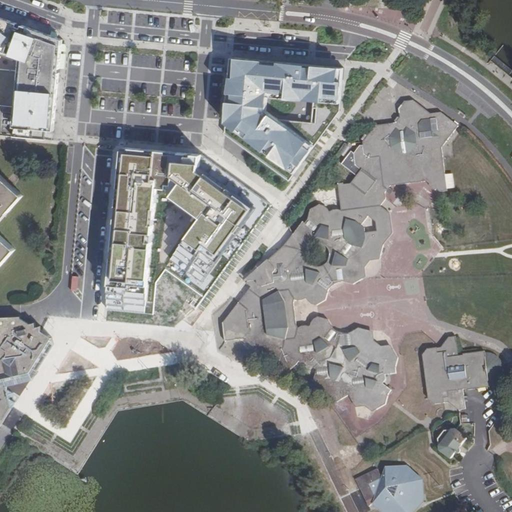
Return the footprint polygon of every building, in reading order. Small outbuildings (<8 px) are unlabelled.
[(0,104),(17,107),(14,137),(45,140),(46,130),(55,130),(63,39),(0,16),(0,104)] [(344,68),(232,57),(225,134),(289,180),(340,111),(344,68)] [(300,362),(310,370),(313,369),(316,371),(311,391),(315,394),(330,393),(340,401),(347,398),(353,404),(367,402),(377,409),(386,405),(388,395),(391,391),(382,383),(386,380),(385,376),(396,375),(395,369),(398,358),(393,351),(383,352),(371,343),(369,332),(359,329),(349,334),(334,330),(328,321),(318,319),(310,327),(299,329),(296,325),(293,304),(295,301),(307,299),(317,306),(326,301),(329,291),(343,282),(353,285),(362,279),(361,268),(368,258),(380,256),(383,245),(377,232),(365,234),(361,226),(368,217),(367,208),(380,207),(386,200),(386,194),(391,187),(426,183),(440,193),(447,192),(441,149),(458,128),(441,114),(421,116),(405,103),(398,111),(399,119),(396,124),(376,127),(355,154),(356,166),(361,171),(351,184),(344,185),(343,184),(339,185),(341,211),(329,213),(320,205),(310,211),(308,220),(293,234),(241,283),(248,288),(225,327),(227,342),(243,340),(287,373),(296,366),(300,362)] [(105,310),(152,316),(155,283),(165,269),(203,297),(271,205),(200,154),(119,150),(105,310)] [(0,266),(15,249),(0,235),(0,221),(23,195),(0,175),(0,266)] [(367,208),(368,217),(375,222),(377,232),(383,245),(392,234),(390,215),(380,207),(367,208)] [(21,316),(0,316),(0,326),(22,326),(22,325),(21,316)] [(0,426),(16,402),(10,399),(13,393),(7,389),(6,385),(22,381),(20,375),(30,372),(32,368),(37,371),(45,358),(54,345),(52,337),(41,331),(40,326),(36,327),(35,322),(22,325),(22,326),(0,326),(0,426)] [(455,337),(449,338),(441,348),(427,350),(423,355),(429,400),(435,404),(444,403),(459,411),(465,410),(463,391),(489,387),(489,386),(490,385),(492,385),(494,384),(496,382),(498,380),(500,378),(501,376),(502,374),(502,371),(503,369),(502,367),(502,364),(501,362),(500,360),(498,358),(496,356),(494,355),(492,354),(489,353),(487,353),(484,353),(484,352),(463,355),(464,358),(458,358),(455,337)] [(20,375),(22,381),(32,379),(37,371),(32,368),(30,372),(20,375)] [(444,432),(436,442),(440,452),(451,460),(455,453),(458,453),(459,449),(466,439),(456,431),(444,432)] [(405,466),(385,468),(385,477),(382,479),(377,469),(375,469),(355,479),(360,489),(369,508),(373,503),(382,511),(411,511),(422,501),(421,481),(405,466)]
